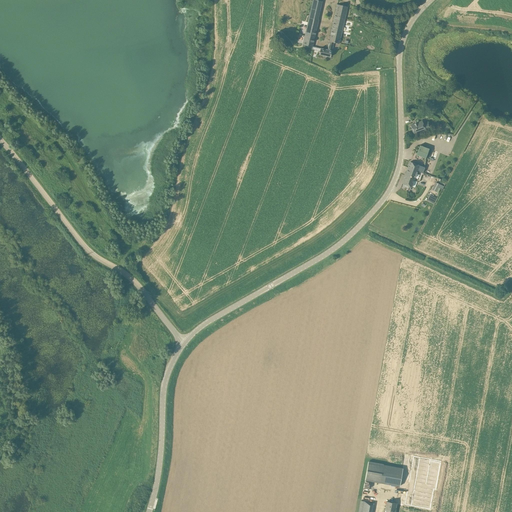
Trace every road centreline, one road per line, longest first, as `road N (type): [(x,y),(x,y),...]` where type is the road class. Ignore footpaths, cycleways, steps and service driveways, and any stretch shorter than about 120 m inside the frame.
road 1 (tertiary): [(181,345),(327,254),(384,197),(400,157),(397,58),(429,0)]
road 2 (tertiary): [(181,345),(129,277),(84,247),(0,142)]
road 3 (tertiary): [(149,511),(165,377),(181,345)]
